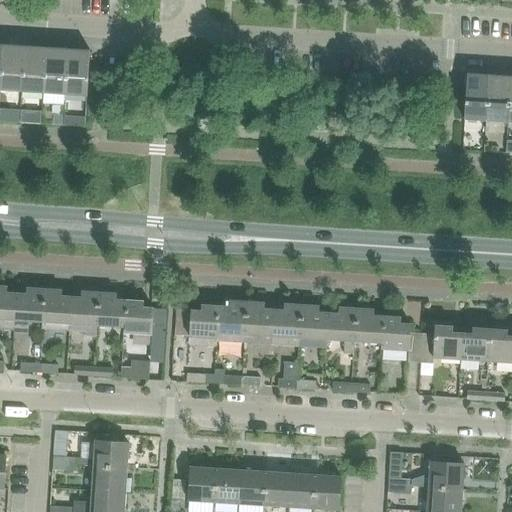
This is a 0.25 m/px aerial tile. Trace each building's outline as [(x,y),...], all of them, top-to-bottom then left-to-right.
[(0,91),(22,92),(25,46),(3,45),(0,91)] [(22,92),(43,94),(46,48),(25,46),(22,92)] [(43,94),(43,102),(64,103),(65,95),(68,49),(46,48),(43,94)] [(68,49),(65,95),(87,96),(90,50),(68,49)] [(124,56),(123,71),(135,71),(136,57),(124,56)] [(153,58),(145,58),(144,66),(152,66),(153,58)] [(464,119),(486,121),(489,75),(467,74),(464,119)] [(486,121),(508,122),(511,76),(489,75),(486,121)] [(21,111),(20,123),(41,124),(42,112),(21,111)] [(0,330),(14,331),(17,294),(7,293),(7,287),(0,286),(0,330)] [(29,321),(42,322),(44,290),(27,289),(26,294),(17,294),(14,331),(14,334),(28,335),(29,321)] [(41,330),(69,331),(71,297),(62,297),(62,291),(44,290),(42,322),(41,330)] [(71,297),(69,331),(86,333),(86,336),(96,337),(97,325),(99,293),(81,292),(81,298),(71,297)] [(117,294),(99,293),(97,325),(124,327),(126,301),(116,300),(117,294)] [(124,327),(123,333),(152,335),(152,334),(164,335),(166,309),(153,309),(143,308),(144,302),(126,301),(124,327)] [(217,341),(244,342),(247,302),(229,301),(229,307),(219,307),(217,333),(218,333),(217,341)] [(244,342),(272,344),(274,310),(264,309),(265,303),(247,302),(244,342)] [(272,344),(299,346),(302,306),(284,305),(284,311),(274,310),(272,344)] [(217,348),(217,341),(218,333),(217,333),(219,307),(201,306),(201,312),(191,311),(189,346),(217,348)] [(326,347),(327,339),(329,313),(319,313),(319,307),(302,306),(299,346),(326,347)] [(353,355),(354,341),(356,309),(339,308),(338,314),(329,313),(327,339),(344,340),(343,354),(353,355)] [(354,341),(381,343),(382,343),(383,317),(374,316),(374,310),(356,309),(354,341)] [(408,362),(420,363),(422,334),(410,333),(411,325),(401,324),(401,318),(383,317),(382,343),(381,343),(381,349),(409,350),(408,362)] [(433,358),(461,360),(462,334),(453,333),(453,327),(435,326),(434,335),(422,334),(420,363),(433,364),(433,358)] [(461,360),(488,361),(490,330),(472,328),(472,334),(462,334),(461,360)] [(488,361),(511,362),(511,336),(507,337),(508,331),(490,330),(488,361)] [(120,378),(148,380),(149,362),(131,361),(131,370),(121,370),(120,378)] [(20,372),(38,373),(39,365),(20,363),(20,372)] [(296,389),(296,380),(297,364),(284,363),(283,379),(277,379),(277,387),(296,389)] [(39,365),(38,373),(57,374),(57,366),(39,365)] [(74,375),(93,376),(93,368),(75,367),(74,375)] [(93,368),(93,376),(111,378),(112,369),(93,368)] [(187,382),(202,383),(204,383),(205,374),(187,373),(187,382)] [(223,384),(241,385),(242,377),(223,375),(223,384)] [(242,377),(241,385),(260,386),(260,378),(242,377)] [(296,380),(296,389),(314,390),(314,381),(296,380)] [(331,391),(350,392),(350,384),(332,382),(331,391)] [(350,384),(350,392),(369,393),(369,385),(350,384)] [(467,400),(485,401),(485,392),(467,391),(467,400)] [(485,392),(485,401),(503,402),(504,394),(485,392)] [(86,458),(85,465),(93,466),(127,468),(129,443),(95,441),(94,459),(86,458)] [(53,470),(64,471),(65,457),(54,457),(53,470)] [(65,457),(64,471),(76,471),(77,458),(65,457)] [(191,467),(189,501),(202,502),(214,503),(216,468),(207,468),(207,465),(204,461),(194,461),(191,464),(191,467)] [(430,462),(429,487),(463,490),(465,464),(430,462)] [(93,466),(92,491),(126,493),(127,468),(93,466)] [(214,503),(239,504),(241,470),(216,468),(214,503)] [(239,504),(264,506),(266,472),(241,470),(239,504)] [(264,506),(288,507),(291,473),(266,472),(264,506)] [(288,507),(313,509),(315,475),(291,473),(288,507)] [(315,475),(313,509),(339,511),(341,476),(315,475)] [(388,492),(400,493),(401,479),(389,479),(388,492)] [(401,479),(400,493),(411,494),(412,480),(401,479)] [(173,480),(171,501),(184,502),(185,481),(173,480)] [(429,487),(427,511),(461,511),(463,490),(429,487)] [(74,508),(73,511),(124,511),(126,493),(92,491),(91,503),(74,502),(74,508)]
